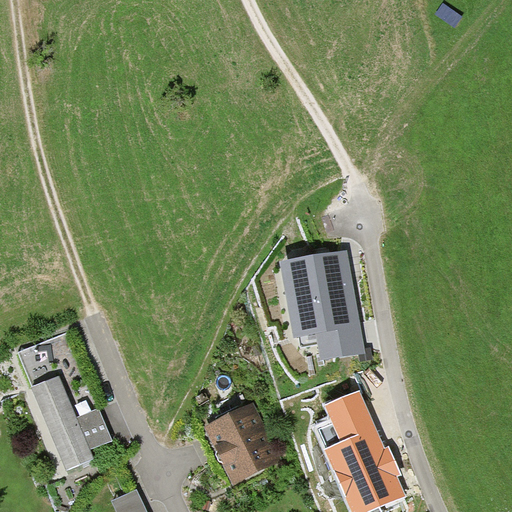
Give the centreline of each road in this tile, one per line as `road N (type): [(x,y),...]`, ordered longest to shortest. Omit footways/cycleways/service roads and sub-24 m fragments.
road 1 (track): [(11,0),(29,121),(92,327)]
road 2 (residential): [(441,511),(405,415),(365,215)]
road 3 (track): [(245,0),(340,154),(365,215)]
road 4 (residential): [(178,511),(92,327)]
